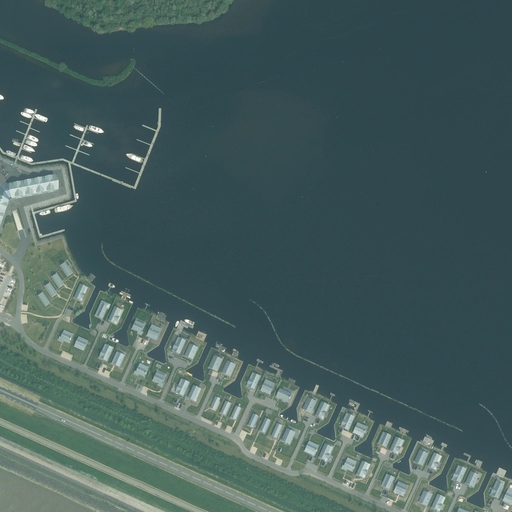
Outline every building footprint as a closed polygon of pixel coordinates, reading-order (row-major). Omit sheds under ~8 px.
[(0,223),(8,202),(8,199),(11,199),(11,200),(58,191),(55,176),(53,177),(30,181),(9,185),(7,186),(4,182),(6,180),(4,178),(0,173),(0,223)] [(66,265),(62,268),(68,276),(72,273),(66,265)] [(58,276),(54,279),(59,287),(63,284),(58,276)] [(51,286),(47,289),(52,297),(56,294),(51,286)] [(79,286),(74,298),(81,301),(82,299),(83,299),(82,299),(84,295),(85,295),(83,294),(85,289),(79,286)] [(44,295),(40,298),(45,306),(49,303),(44,295)] [(99,307),(95,316),(102,318),(107,307),(105,306),(104,305),(104,306),(102,305),(101,308),(99,307)] [(114,309),(109,321),(116,324),(119,317),(117,316),(119,312),(114,309)] [(133,326),(132,329),(138,331),(137,333),(141,335),(142,332),(141,332),(143,326),(135,323),(134,325),(133,326)] [(149,332),(147,336),(156,340),(160,332),(151,328),(149,331),(149,330),(149,332)] [(60,337),(59,340),(62,341),(63,340),(69,342),(70,340),(71,339),(70,339),(72,336),(63,332),(61,338),(60,337)] [(76,342),(74,347),(83,351),(87,343),(78,339),(77,341),(76,341),(76,342)] [(175,344),(172,351),(179,354),(185,343),(179,340),(177,345),(175,344)] [(190,344),(185,356),(192,360),(197,348),(194,346),(193,346),(190,344)] [(104,348),(99,358),(106,361),(112,350),(106,347),(105,349),(104,348)] [(115,357),(112,364),(119,367),(123,358),(117,355),(116,358),(115,357)] [(214,356),(209,368),(216,371),(222,360),(214,356)] [(227,361),(222,373),(230,377),(235,365),(227,361)] [(135,371),(134,374),(138,375),(138,374),(144,376),(145,374),(146,374),(146,373),(147,370),(139,367),(136,372),(135,371)] [(154,378),(153,381),(159,383),(158,385),(162,386),(163,384),(162,383),(164,378),(156,374),(155,377),(154,377),(154,378)] [(247,385),(247,386),(254,390),(259,378),(253,376),(251,380),(249,380),(250,380),(248,384),(247,384),(247,385)] [(176,391),(175,393),(183,396),(188,384),(182,382),(180,387),(178,386),(177,390),(176,390),(176,391)] [(263,386),(261,391),(270,395),(273,387),(264,383),(263,385),(262,386),(263,386)] [(193,388),(188,398),(195,402),(198,395),(197,394),(198,391),(193,388)] [(280,389),(276,397),(288,402),(289,399),(290,399),(290,398),(291,394),(280,389)] [(308,399),(303,410),(310,413),(316,402),(308,398),(308,399)] [(214,399),(210,408),(215,411),(219,401),(214,399)] [(225,404),(221,413),(225,415),(229,406),(225,404)] [(321,404),(316,416),(323,419),(326,412),(324,411),(327,407),(321,404)] [(235,409),(231,418),(235,420),(240,411),(235,409)] [(252,416),(248,426),(253,428),(257,419),(252,416)] [(344,420),(341,427),(348,430),(353,419),(347,416),(345,421),(344,420)] [(264,421),(260,431),(264,433),(269,423),(264,421)] [(357,425),(353,433),(362,437),(364,433),(365,432),(365,431),(366,429),(357,425)] [(276,426),(272,436),(276,438),(281,428),(276,426)] [(287,429),(282,441),(289,444),(294,433),(287,429)] [(381,437),(378,444),(385,447),(390,438),(384,435),(383,438),(381,437)] [(395,439),(390,451),(397,454),(400,448),(399,447),(401,442),(395,439)] [(308,443),(305,451),(314,455),(316,451),(317,450),(316,450),(317,448),(308,443)] [(324,446),(319,458),(326,461),(331,451),(329,451),(330,449),(324,446)] [(423,452),(418,464),(422,466),(427,454),(423,452)] [(433,455),(428,467),(435,470),(436,468),(437,468),(436,467),(438,464),(439,463),(437,462),(439,458),(433,455)] [(343,466),(342,468),(345,470),(346,468),(352,471),(353,468),(354,467),(355,465),(347,461),(344,466),(343,466)] [(362,463),(357,475),(364,478),(368,468),(367,468),(368,466),(362,463)] [(455,473),(452,479),(459,483),(465,471),(459,468),(457,473),(455,473)] [(471,472),(465,484),(473,487),(478,475),(471,472)] [(384,479),(381,486),(389,489),(393,480),(387,477),(386,480),(384,479)] [(396,488),(394,492),(403,496),(407,488),(398,484),(396,486),(396,487),(396,488)] [(491,493),(490,495),(498,498),(503,487),(497,484),(495,489),(493,488),(493,489),(492,493),(491,492),(491,493)] [(424,491),(419,503),(426,506),(432,494),(424,491)] [(506,493),(503,501),(511,504),(511,495),(507,493),(506,493)] [(437,497),(432,508),(439,511),(440,510),(440,509),(442,505),(440,504),(443,499),(437,497)]
